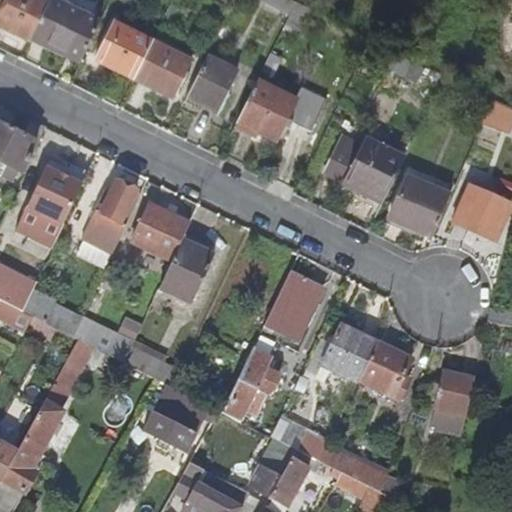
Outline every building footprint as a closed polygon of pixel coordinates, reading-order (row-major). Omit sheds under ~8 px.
[(8,0),(0,16),(0,24),(30,40),(31,37),(48,3),(40,0),(8,0)] [(49,0),(48,3),(31,37),(82,61),(101,23),(55,0),(49,0)] [(511,0),(505,0),(503,50),(511,49),(511,0)] [(96,61),(134,79),(153,41),(115,22),(96,61)] [(153,41),(134,79),(179,100),(196,63),(153,41)] [(397,54),(392,64),(441,86),(445,77),(397,54)] [(208,58),(188,98),(219,112),(238,72),(208,58)] [(258,82),(238,122),(268,136),(287,96),(258,82)] [(36,142),(39,143),(46,128),(32,121),(24,136),(0,124),(0,164),(1,162),(22,172),(36,142)] [(326,174),(335,179),(353,142),(344,137),(326,174)] [(353,142),(335,179),(345,184),(344,186),(383,205),(406,157),(368,139),(364,148),(353,142)] [(18,236),(61,253),(90,183),(46,165),(18,236)] [(392,219),(434,237),(452,196),(410,178),(392,219)] [(137,191),(117,182),(105,206),(100,204),(98,209),(103,211),(101,216),(113,222),(108,234),(115,237),(137,191)] [(503,202),(470,188),(456,221),(489,235),(503,202)] [(185,234),(190,224),(151,206),(132,245),(171,263),(185,234)] [(171,263),(158,290),(192,305),(216,258),(203,252),(206,244),(185,234),(171,263)] [(290,273),(263,327),(295,344),(322,290),(290,273)] [(53,304),(30,291),(20,310),(33,316),(44,322),(53,304)] [(0,313),(10,319),(16,308),(0,299),(0,313)] [(511,328),(511,313),(491,310),(487,325),(511,328)] [(33,316),(28,325),(51,337),(56,328),(44,322),(33,316)] [(121,335),(139,340),(143,323),(125,318),(121,335)] [(359,383),(379,343),(340,324),(320,366),(358,385),(359,383)] [(379,343),(359,383),(398,401),(407,384),(400,380),(411,358),(379,343)] [(270,360),(252,350),(221,411),(240,420),(255,389),(267,395),(272,393),(276,382),(274,377),(264,372),(270,360)] [(172,386),(179,372),(159,362),(152,376),(160,379),(172,386)] [(75,373),(63,366),(17,452),(0,484),(0,511),(15,511),(34,477),(31,475),(65,411),(57,407),(75,373)] [(435,411),(465,417),(469,401),(474,381),(444,374),(435,411)] [(160,379),(154,391),(212,420),(217,409),(172,386),(160,379)] [(167,420),(153,413),(145,430),(187,451),(195,435),(187,430),(192,422),(171,411),(167,420)] [(296,448),(273,437),(266,451),(283,459),(286,453),(292,456),(296,448)] [(0,484),(17,452),(0,443),(0,484)] [(364,462),(328,445),(320,461),(341,471),(382,492),(386,480),(362,466),(364,462)] [(296,448),(292,456),(264,509),(269,511),(283,511),(313,457),(296,448)] [(341,471),(336,481),(380,504),(385,494),(382,492),(341,471)] [(248,511),(251,505),(199,483),(186,511),(248,511)]
